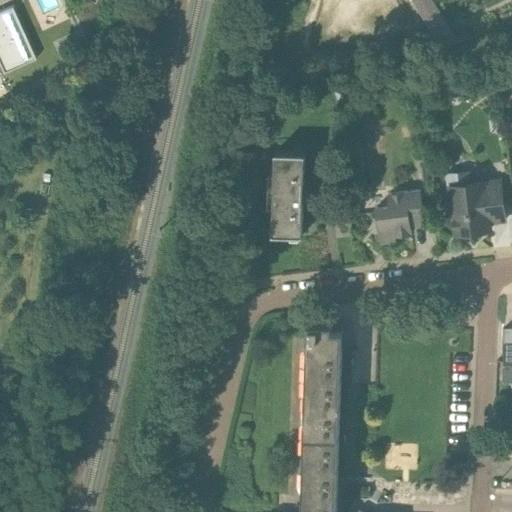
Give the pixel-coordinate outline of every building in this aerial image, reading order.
[(414,0),(444,50),(458,42),(432,0),(414,0)] [(0,64),(3,72),(25,62),(2,10),(0,11),(0,64)] [(511,82),(511,70),(498,72),(499,83),(511,82)] [(28,101),(33,112),(53,103),(47,92),(28,101)] [(306,153),(275,152),(273,234),(303,235),(306,153)] [(431,179),(431,165),(421,165),(421,179),(431,179)] [(486,180),(465,182),(446,184),(453,234),(491,229),(489,214),(504,212),(501,183),(488,184),(486,180)] [(388,205),(376,206),(380,243),(396,241),(395,235),(412,233),(411,227),(425,226),(420,189),(387,192),(388,205)] [(366,511),(359,508),(357,511),(336,511),(341,384),(342,346),(331,346),(332,324),(308,323),(302,511),(366,511)] [(511,328),(504,328),(503,364),(502,380),(511,379),(511,328)]
